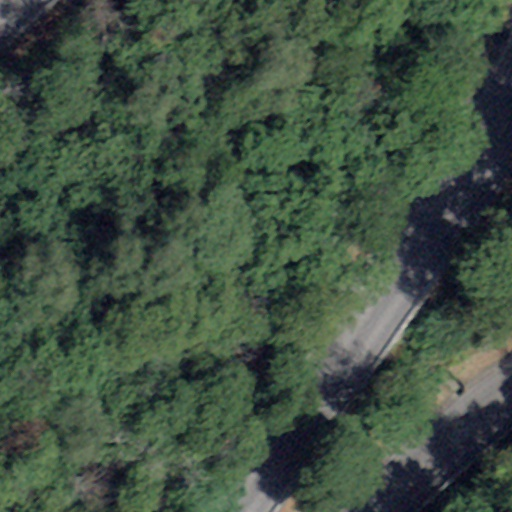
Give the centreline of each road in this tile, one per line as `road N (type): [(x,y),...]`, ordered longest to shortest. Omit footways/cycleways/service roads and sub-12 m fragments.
road 1 (tertiary): [(511,99),(392,292),(236,511)]
road 2 (tertiary): [(377,511),(511,398)]
